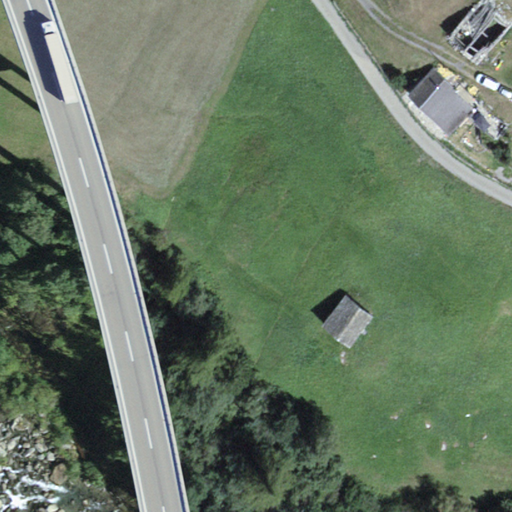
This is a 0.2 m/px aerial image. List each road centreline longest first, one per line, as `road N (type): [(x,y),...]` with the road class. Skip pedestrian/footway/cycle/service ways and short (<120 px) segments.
road 1 (primary): [(26,0),(66,113),(157,511)]
road 2 (track): [(511,199),(451,169),(388,108),(318,0)]
road 3 (track): [(361,0),(413,44),(461,69)]
